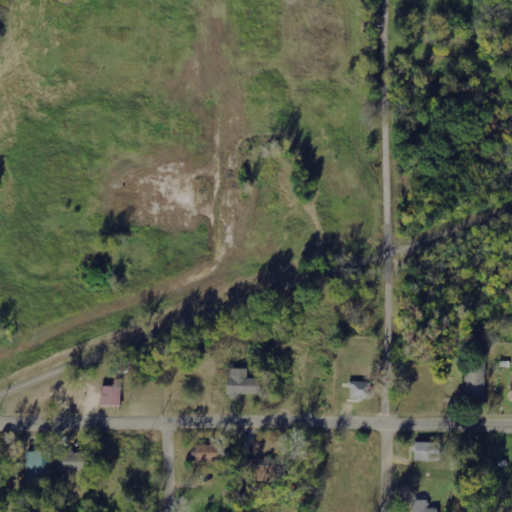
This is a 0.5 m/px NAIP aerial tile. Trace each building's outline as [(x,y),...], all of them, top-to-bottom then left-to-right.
[(486,397),(486,361),(465,361),(466,397),(486,397)] [(247,368),(226,369),(227,396),(260,395),(260,378),(248,378),(247,368)] [(370,382),(350,382),(349,398),(370,398),(370,382)] [(120,406),(120,386),(101,386),(101,406),(120,406)] [(414,461),(440,461),(440,442),(414,442),(414,461)] [(195,445),(196,462),(217,461),(217,445),(195,445)] [(50,452),(26,452),(26,486),(50,486),(50,452)] [(85,471),(85,452),(57,453),(58,471),(85,471)] [(254,481),(274,482),(275,459),(255,458),(254,481)]
